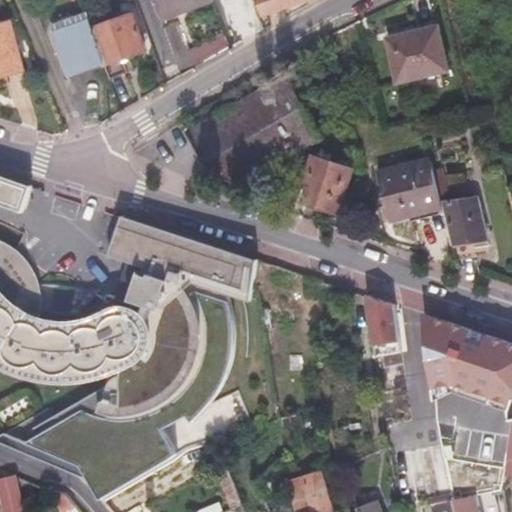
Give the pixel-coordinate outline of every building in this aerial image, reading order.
[(154,0),(162,19),(215,1),(214,0),(154,0)] [(261,0),(267,15),(310,0),(261,0)] [(91,26),(88,16),(52,29),(71,78),(106,66),(91,26)] [(91,26),(106,66),(112,80),(127,74),(123,59),(146,51),(134,16),(99,28),(98,24),(91,26)] [(387,35),(398,85),(450,73),(437,22),(387,35)] [(0,78),(23,72),(10,23),(0,26),(0,78)] [(205,166),(210,175),(242,185),(322,139),(310,116),(317,112),(306,92),(326,81),(316,61),(187,134),(205,166)] [(313,156),(304,186),(311,188),(307,205),(339,215),(354,168),(313,156)] [(443,204),(431,159),(379,172),(391,222),(413,217),(412,213),(443,205),(443,204)] [(0,171),(0,198),(26,207),(35,183),(0,171)] [(443,204),(443,205),(448,223),(454,249),(488,241),(477,196),(443,204)] [(0,354),(18,364),(49,372),(67,374),(117,363),(121,379),(27,430),(55,447),(50,455),(82,475),(104,499),(153,469),(181,453),(166,428),(189,414),(193,420),(212,406),(228,382),(235,359),(236,335),(229,312),(220,297),(208,283),(237,284),(247,252),(126,212),(113,252),(151,264),(149,269),(144,268),(135,297),(147,301),(145,307),(139,304),(131,301),(123,301),(114,303),(106,308),(101,315),(65,322),(42,318),(34,315),(36,299),(32,280),(18,260),(7,251),(0,248),(0,354)] [(262,257),(247,252),(237,284),(256,288),(257,284),(262,257)] [(374,342),(400,338),(397,301),(367,292),(374,342)] [(511,399),(511,339),(426,311),(434,384),(455,380),(511,399)] [(400,338),(374,342),(375,353),(402,350),(400,338)] [(511,405),(511,436),(506,476),(511,475),(511,399),(455,380),(434,384),(436,397),(454,386),(511,405)] [(298,412),(282,416),(283,421),(299,417),(299,415),(298,412)] [(241,504),(216,437),(205,441),(229,509),(241,504)] [(312,466),(330,463),(326,440),(307,444),(312,466)] [(200,443),(193,445),(195,453),(202,449),(200,443)] [(153,469),(104,499),(113,510),(160,481),(153,469)] [(335,511),(321,470),(304,476),(305,480),(290,486),(298,511),(335,511)] [(29,511),(23,482),(21,478),(6,482),(13,511),(29,511)] [(61,511),(66,511),(76,504),(66,494),(55,490),(55,493),(61,511)] [(459,511),(480,511),(476,494),(457,498),(459,511)] [(459,511),(457,498),(432,504),(432,511),(459,511)]
